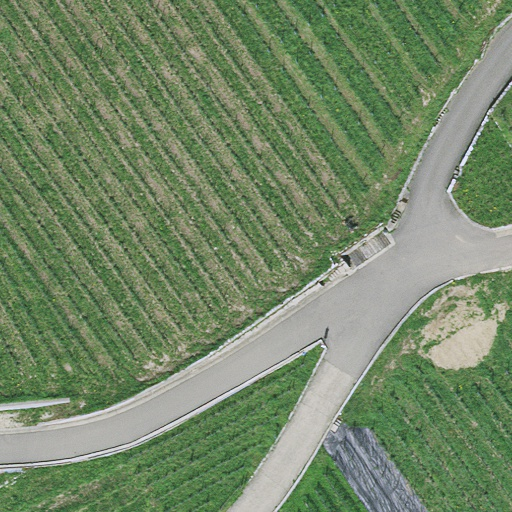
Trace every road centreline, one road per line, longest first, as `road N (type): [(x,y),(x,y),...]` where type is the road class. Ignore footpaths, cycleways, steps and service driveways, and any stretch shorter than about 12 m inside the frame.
road 1 (trunk): [(511,9),(0,345)]
road 2 (track): [(0,448),(120,430),(388,292),(511,249)]
road 3 (unclassified): [(511,38),(446,133),(388,292),(290,453),(244,511)]
